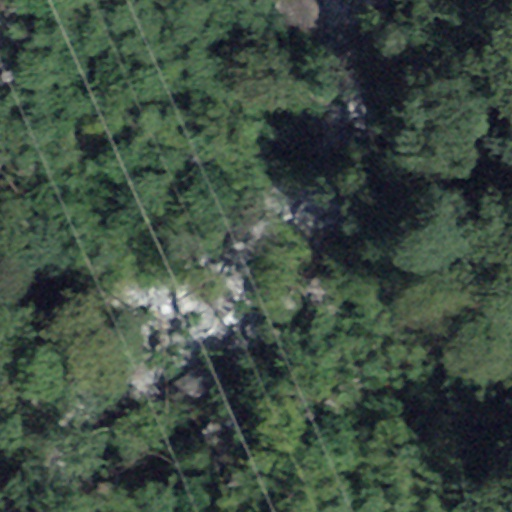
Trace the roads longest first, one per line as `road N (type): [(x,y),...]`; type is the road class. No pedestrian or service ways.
road 1 (track): [(468,511),(410,474),(411,446),(445,429),(511,435)]
road 2 (track): [(511,190),(445,120),(445,93),(460,73),(511,75)]
